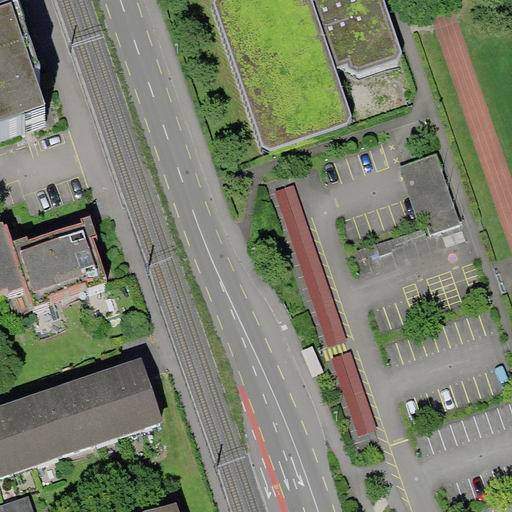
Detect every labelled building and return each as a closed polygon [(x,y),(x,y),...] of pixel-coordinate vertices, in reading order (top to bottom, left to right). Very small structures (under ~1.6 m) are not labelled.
[(354,124),(338,75),(401,53),(382,0),(234,0),(215,7),(263,154),(354,124)] [(0,141),(50,124),(15,20),(0,25),(0,141)] [(431,237),(462,227),(437,155),(406,166),(431,237)] [(30,236),(9,243),(25,289),(32,311),(54,305),(52,298),(88,286),(91,290),(106,285),(104,280),(107,279),(94,240),(100,238),(93,217),(82,221),(83,225),(32,242),(30,236)] [(3,226),(0,227),(0,293),(3,293),(4,298),(25,291),(25,289),(9,243),(3,226)] [(56,388),(77,452),(164,423),(143,359),(56,388)] [(0,407),(0,478),(77,452),(56,388),(0,407)] [(25,511),(21,500),(0,507),(0,511),(25,511)]
